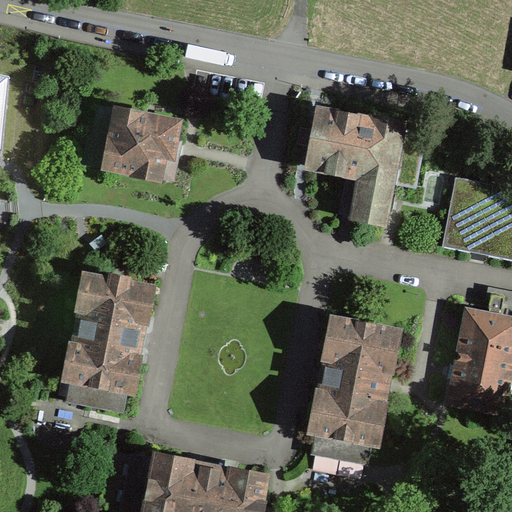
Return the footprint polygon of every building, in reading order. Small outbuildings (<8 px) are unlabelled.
[(0,155),(1,150),(9,76),(0,74),(0,155)] [(89,139),(85,161),(134,171),(134,172),(159,177),(159,176),(173,179),(178,150),(180,142),(174,141),(178,122),(100,107),(93,140),(89,139)] [(315,138),(310,166),(362,176),(354,215),(383,221),(402,125),(373,119),(372,120),(320,110),(315,138)] [(511,188),(456,178),(443,247),(511,260),(511,188)] [(143,320),(145,320),(151,288),(127,283),(128,279),(111,276),(110,280),(86,275),(80,308),(82,308),(75,345),(73,345),(67,377),(73,378),(69,399),(122,409),(126,389),(131,390),(138,357),(136,357),(140,338),(143,320)] [(449,402),(503,413),(511,366),(511,317),(499,315),(501,309),(502,310),(504,296),(491,294),(489,307),(490,307),(489,313),(467,309),(456,367),(455,372),(449,402)] [(383,404),(382,404),(385,385),(389,369),(390,369),(398,331),(334,319),(326,357),(328,357),(324,374),(321,392),(320,392),(312,430),(318,431),(314,451),(366,461),(370,441),(376,442),(383,404)] [(190,463),(190,462),(156,455),(156,460),(109,450),(98,508),(114,511),(119,511),(260,511),(263,501),(261,501),(265,476),(232,470),(231,471),(211,467),(190,463)]
